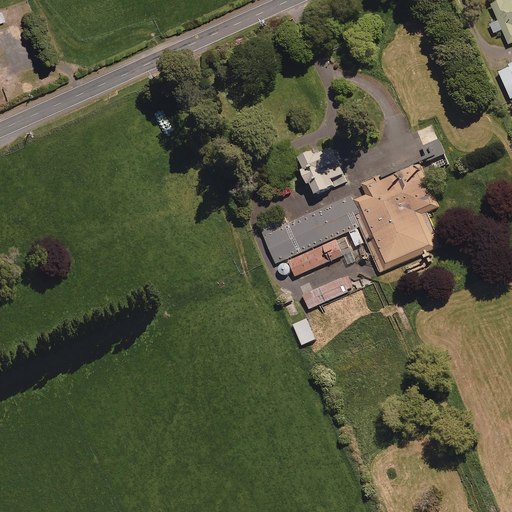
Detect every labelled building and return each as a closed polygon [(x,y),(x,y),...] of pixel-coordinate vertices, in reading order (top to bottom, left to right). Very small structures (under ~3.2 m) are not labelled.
[(511,0),(500,0),(492,3),(499,19),(491,23),(495,33),(504,29),(509,43),(511,42),(511,0)] [(24,42),(16,23),(0,29),(0,41),(4,50),(24,42)] [(511,62),(507,65),(508,67),(500,71),(511,98),(511,62)] [(440,138),(422,146),(429,162),(447,154),(440,138)] [(317,193),(350,178),(335,145),(316,154),(314,149),(300,156),(305,167),(303,168),(309,182),(311,181),(317,193)] [(366,242),(380,273),(425,254),(426,257),(433,254),(432,251),(443,246),(429,214),(440,209),(420,162),(399,171),(398,168),(361,184),(366,194),(354,199),(360,212),(355,215),(360,226),(366,242)] [(350,230),(360,226),(355,215),(354,214),(360,212),(354,199),(352,193),(261,233),(275,263),(287,258),(335,237),(346,232),(350,230)] [(360,226),(350,230),(357,246),(366,242),(360,226)] [(335,237),(287,258),(296,277),(344,256),(335,237)] [(286,263),(281,264),(278,269),(279,273),(284,276),(288,275),(291,270),(289,266),(286,263)] [(302,296),(308,309),(349,291),(348,288),(353,286),(348,276),(302,296)] [(317,339),(308,318),(294,324),(303,345),(317,339)]
